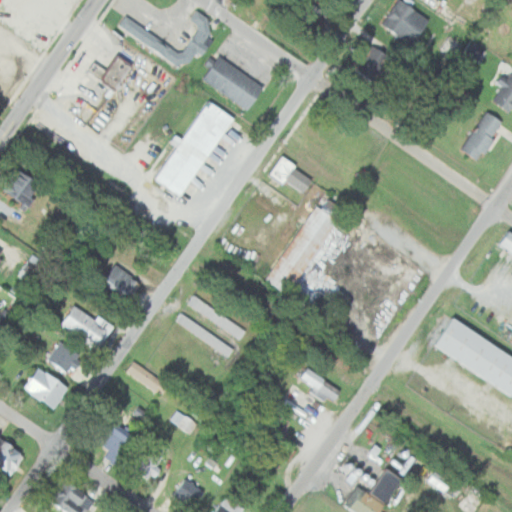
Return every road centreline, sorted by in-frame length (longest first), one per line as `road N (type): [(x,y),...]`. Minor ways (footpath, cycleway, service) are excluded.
road 1 (residential): [(8,511),(365,0)]
road 2 (residential): [(280,511),(511,180)]
road 3 (residential): [(511,226),(197,0)]
road 4 (residential): [(144,511),(0,410)]
road 5 (residential): [(16,121),(99,0)]
